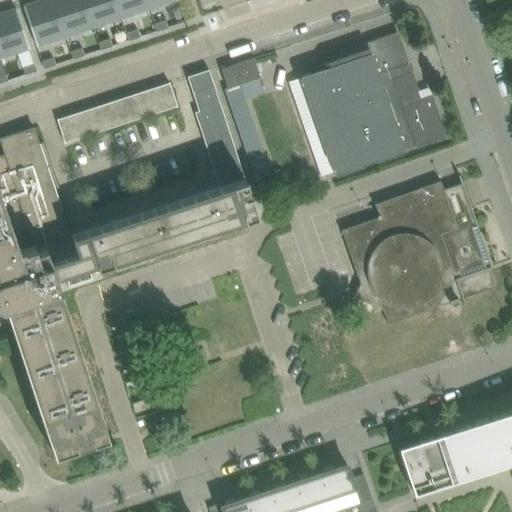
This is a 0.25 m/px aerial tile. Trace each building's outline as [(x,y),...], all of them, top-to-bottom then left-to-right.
[(53,0),(39,0),(23,5),(36,45),(65,36),(53,0)] [(53,0),(65,36),(93,27),(84,0),(53,0)] [(84,0),(93,27),(121,17),(115,0),(84,0)] [(115,0),(121,17),(149,8),(146,0),(115,0)] [(146,0),(149,8),(173,0),(146,0)] [(0,56),(0,57),(29,48),(16,8),(0,12),(0,56)] [(166,19),(154,23),(157,31),(168,27),(166,19)] [(126,34),(129,42),(141,38),(138,30),(126,34)] [(403,63),(407,61),(397,31),(367,42),(370,51),(301,76),(336,174),(426,142),(426,143),(437,140),(436,138),(446,135),(432,95),(421,99),(411,70),(406,72),(403,63)] [(99,43),(101,51),(113,47),(110,40),(99,43)] [(71,53),(73,60),(85,57),(82,49),(71,53)] [(261,76),(255,59),(255,57),(222,68),(228,87),(261,76)] [(42,62),(44,70),(56,66),(53,58),(42,62)] [(26,76),(37,72),(35,65),(23,68),(26,76)] [(214,86),(208,69),(187,76),(193,92),(214,86)] [(6,74),(0,75),(0,84),(8,82),(6,74)] [(176,101),(170,82),(157,86),(165,110),(178,106),(176,101)] [(165,110),(157,86),(145,90),(153,114),(165,110)] [(218,99),(214,86),(193,92),(197,106),(202,104),(218,99)] [(153,114),(145,90),(133,94),(141,118),(153,114)] [(141,118),(133,94),(121,98),(128,122),(141,118)] [(128,122),(121,98),(108,102),(116,126),(128,122)] [(216,147),(232,141),(218,99),(202,104),(216,147)] [(116,126),(108,102),(96,106),(104,130),(116,126)] [(104,130),(96,106),(84,110),(92,134),(104,130)] [(92,134),(84,110),(72,114),(80,138),(92,134)] [(80,138),(72,114),(58,119),(64,138),(66,143),(80,138)] [(99,267),(256,214),(244,178),(228,184),(70,236),(41,146),(35,127),(1,138),(7,158),(0,160),(0,323),(11,320),(55,455),(110,436),(61,289),(102,275),(99,267)] [(241,169),(232,141),(216,147),(225,174),(241,169)] [(244,178),(241,169),(225,174),(228,184),(244,178)] [(496,286),(491,271),(488,272),(487,268),(492,266),(472,206),(453,213),(441,180),(374,203),(378,216),(343,229),(361,283),(356,295),(385,309),(389,322),(431,307),(434,309),(434,311),(435,311),(441,298),(447,301),(443,302),(443,303),(451,301),(452,304),(463,300),(465,306),(466,305),(463,297),(496,286)] [(116,213),(161,199),(157,189),(113,203),(116,213)] [(511,408),(399,446),(414,493),(415,492),(413,485),(508,454),(510,449),(511,449),(511,408)] [(348,463),(335,468),(334,466),(325,469),(326,471),(323,472),(335,508),(360,500),(360,501),(373,497),(365,474),(353,478),(348,463)] [(301,479),(298,480),(308,511),(323,511),(324,511),(335,511),(335,508),(323,472),(310,476),(309,474),(301,477),(301,479)] [(308,511),(298,480),(285,484),(285,482),(276,485),(277,487),(273,488),(281,511),(308,511)] [(281,511),(273,488),(261,492),(260,491),(251,493),(252,495),(248,496),(253,511),(281,511)] [(225,511),(253,511),(248,496),(236,501),(235,499),(227,502),(227,503),(225,504),(223,505),(225,511)]
